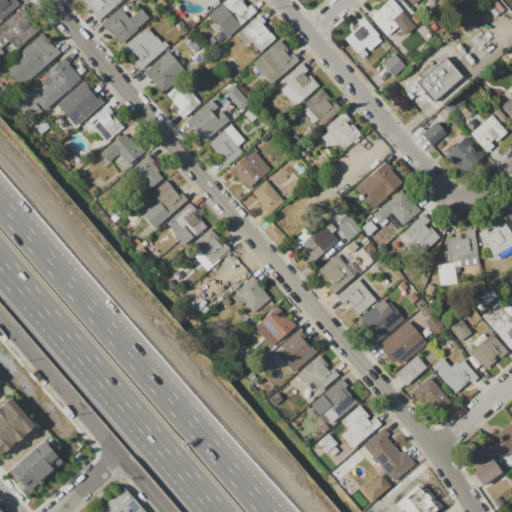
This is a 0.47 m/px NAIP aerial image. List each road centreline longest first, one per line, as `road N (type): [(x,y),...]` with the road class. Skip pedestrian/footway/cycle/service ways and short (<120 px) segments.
road 1 (residential): [(49,0),(419,428),(477,511)]
road 2 (motorway): [(0,259),(216,511)]
road 3 (residential): [(279,0),(441,185),(460,196)]
road 4 (residential): [(0,315),(170,511)]
road 5 (motorway): [(157,383),(0,200)]
road 6 (motorway): [(286,511),(157,383)]
road 7 (motorway): [(268,511),(157,383)]
